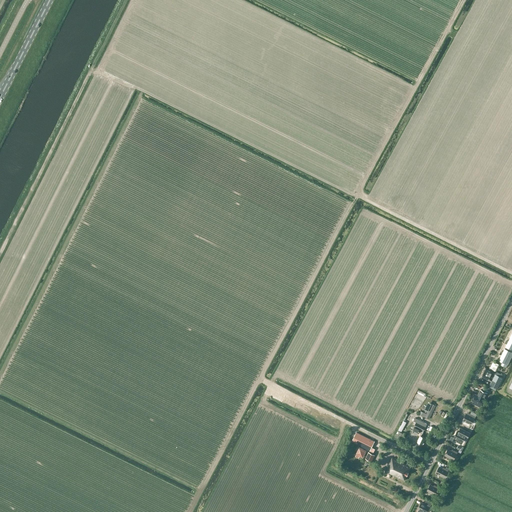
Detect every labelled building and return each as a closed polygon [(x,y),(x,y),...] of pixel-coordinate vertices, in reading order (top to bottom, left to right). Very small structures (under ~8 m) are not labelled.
[(502,354),(499,360),(508,365),(511,356),(511,351),(505,348),(503,351),(501,350),(500,353),(502,354)] [(503,374),(496,371),(496,372),(493,371),(492,371),(486,368),(482,376),(488,379),(490,376),(493,377),(490,385),(493,386),(497,388),(502,378),(501,377),(503,374)] [(476,395),(473,401),(481,405),(484,399),(484,398),(487,393),(480,390),(478,395),(476,395)] [(429,419),(436,405),(431,403),(425,416),(429,419)] [(475,417),(473,415),(472,417),(466,414),(463,420),(471,424),(475,417)] [(422,444),(425,437),(421,435),(427,424),(415,418),(412,425),(414,426),(411,432),(416,434),(415,435),(416,436),(415,440),(422,444)] [(457,431),(454,438),(463,442),(466,436),(467,437),(468,436),(470,433),(462,429),(460,433),(457,431)] [(404,434),(397,430),(394,436),(401,440),(404,434)] [(375,449),(372,447),(375,441),(356,432),(351,442),(373,452),(375,449)] [(360,447),(356,455),(363,457),(366,450),(360,447)] [(454,452),(448,449),(445,456),(454,460),(457,452),(455,451),(454,452)] [(367,451),(363,457),(373,462),(376,455),(367,451)] [(388,467),(386,471),(404,480),(411,467),(392,457),(387,466),(388,467)] [(445,470),(439,467),(436,473),(445,478),(449,470),(446,469),(445,470)] [(437,486),(436,488),(431,485),(427,491),(436,495),(440,488),(437,486)] [(419,509),(417,511),(421,511),(422,511),(424,511),(427,511),(430,505),(428,504),(428,506),(424,504),(421,502),(418,509),(419,509)]
